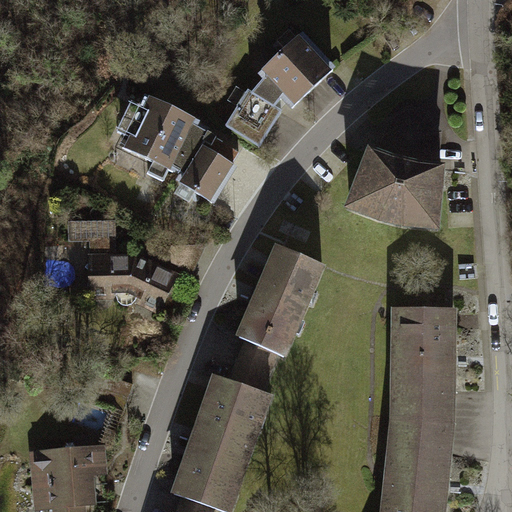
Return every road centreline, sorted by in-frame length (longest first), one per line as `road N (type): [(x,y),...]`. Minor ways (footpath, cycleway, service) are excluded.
road 1 (residential): [(485,14),(352,105),(249,216),(141,511)]
road 2 (residential): [(511,421),(485,14)]
